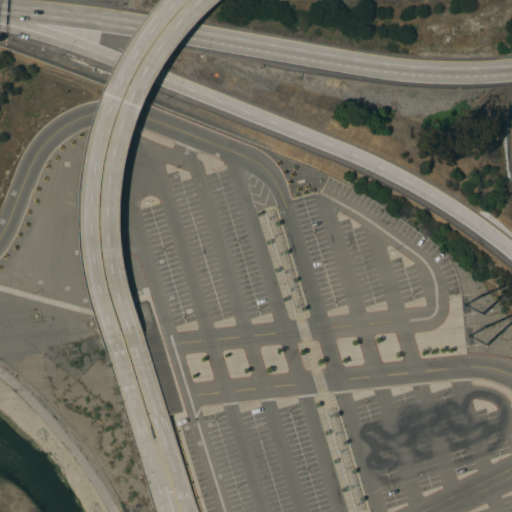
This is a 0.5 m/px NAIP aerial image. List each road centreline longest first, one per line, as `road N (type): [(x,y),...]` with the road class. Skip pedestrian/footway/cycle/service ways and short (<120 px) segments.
road 1 (motorway): [(34,12),(353,63),(511,69)]
road 2 (motorway): [(181,0),(138,53),(98,161),(94,248),(113,337)]
road 3 (motorway): [(129,331),(108,233),(115,156),(139,87),(205,0)]
road 4 (motorway): [(166,81),(339,149),(465,216)]
road 5 (motorway): [(186,511),(129,331)]
road 6 (motorway): [(113,337),(165,511)]
road 7 (motorway): [(34,12),(166,81)]
